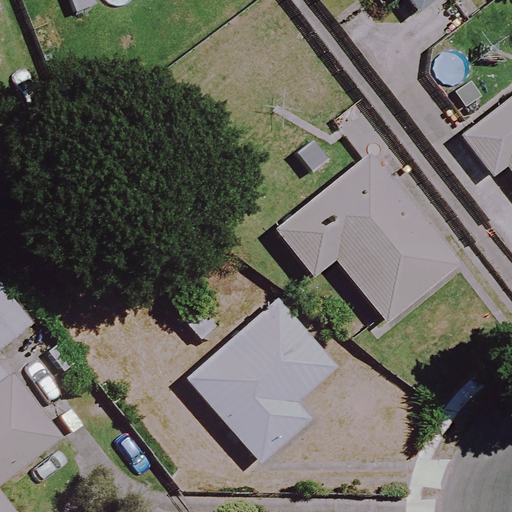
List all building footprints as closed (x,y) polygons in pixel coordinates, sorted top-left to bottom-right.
[(382,0),(387,5),(392,0),(401,0),(416,18),(436,0),(382,0)] [(511,92),(454,136),(487,180),(502,169),(511,183),(511,92)] [(458,264),(371,154),(270,234),(307,280),(330,262),(380,325),(458,264)] [(0,347),(27,326),(0,291),(0,347)] [(328,369),(269,303),(181,382),(254,465),(303,421),(288,405),(328,369)] [(0,482),(52,443),(4,379),(0,382),(0,511),(5,511),(0,504),(0,482)]
